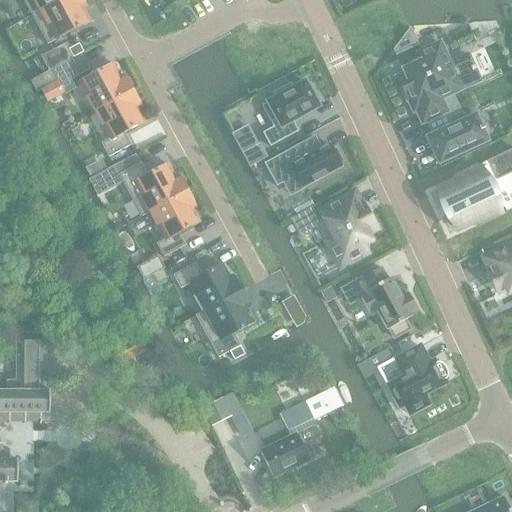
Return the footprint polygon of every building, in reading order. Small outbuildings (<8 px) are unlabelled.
[(22,0),(31,16),(61,0),(22,0)] [(81,0),(61,0),(31,16),(47,45),(90,22),(82,9),(86,7),(81,0)] [(405,74),(397,78),(407,100),(408,100),(413,112),(416,110),(422,123),(445,113),(448,120),(461,114),(451,94),(461,89),(461,88),(478,80),(473,70),(475,69),(473,65),(472,66),(467,56),(449,64),(440,43),(418,53),(422,61),(403,70),(405,74)] [(79,45),(69,50),(73,58),(83,53),(79,45)] [(80,54),(52,70),(65,94),(75,89),(71,80),(89,70),(80,54)] [(113,64),(79,83),(94,112),(132,92),(123,76),(120,77),(113,64)] [(276,99),(261,106),(273,128),(262,133),(270,147),(298,132),(292,121),(318,108),(316,104),(319,102),(310,84),(306,86),(305,83),(293,89),(290,84),(273,93),(276,99)] [(132,92),(94,112),(110,139),(101,144),(109,158),(131,146),(124,133),(145,122),(137,109),(140,107),(132,92)] [(452,127),(427,139),(439,164),(486,142),(481,131),(484,130),(482,126),(480,128),(475,117),(466,121),(462,113),(461,114),(448,120),(452,127)] [(236,132),(232,134),(242,154),(258,145),(247,126),(236,132)] [(242,154),(249,167),(254,165),(267,158),(260,144),(258,145),(242,154)] [(297,146),(264,164),(276,187),(297,176),(303,188),(341,168),(339,164),(342,162),(335,150),(332,152),(328,145),(304,158),(297,146)] [(489,166),(459,180),(477,221),(504,209),(505,213),(511,209),(511,150),(487,161),(489,166)] [(135,155),(113,167),(118,176),(140,164),(135,155)] [(140,164),(118,176),(141,217),(186,192),(178,176),(175,178),(167,165),(147,176),(140,164)] [(186,192),(141,217),(150,213),(164,240),(156,244),(163,258),(185,246),(178,234),(199,222),(192,209),(195,208),(186,192)] [(326,241),(340,268),(367,254),(362,245),(369,241),(365,235),(375,230),(361,204),(360,204),(354,193),(321,211),(334,237),(326,241)] [(309,198),(292,207),(296,216),(314,206),(309,198)] [(511,251),(510,247),(483,259),(488,271),(498,293),(506,289),(508,293),(511,291),(511,251)] [(142,265),(137,268),(143,280),(149,277),(152,276),(163,270),(164,269),(158,256),(142,265)] [(195,264),(173,276),(181,289),(189,285),(204,312),(195,316),(196,317),(241,292),(233,276),(229,278),(222,265),(202,276),(195,264)] [(355,285),(356,285),(362,297),(361,298),(369,314),(376,311),(387,331),(390,329),(395,338),(410,330),(405,321),(412,317),(410,314),(417,311),(408,294),(401,298),(397,289),(393,291),(389,283),(392,281),(391,279),(387,280),(381,268),(362,278),(363,280),(355,285)] [(163,270),(152,276),(157,285),(168,279),(163,270)] [(241,292),(196,317),(218,358),(240,346),(233,334),(254,323),(247,310),(250,308),(241,292)] [(138,336),(107,352),(116,368),(146,352),(138,336)] [(229,352),(233,359),(244,354),(240,347),(229,352)] [(395,360),(378,369),(399,408),(404,406),(409,415),(428,405),(423,396),(446,384),(444,381),(435,364),(434,361),(429,364),(420,347),(395,360)] [(0,511),(4,511),(5,485),(7,485),(7,483),(17,483),(17,460),(0,460),(0,414),(49,414),(49,391),(45,391),(45,363),(17,363),(17,391),(0,391),(0,511)] [(316,374),(295,385),(300,397),(322,386),(316,374)] [(332,389),(304,403),(313,419),(340,405),(332,389)] [(239,412),(225,418),(236,440),(250,433),(239,412)] [(290,439),(260,454),(273,480),(313,459),(306,444),(319,438),(311,422),(287,433),(290,439)] [(509,511),(503,497),(473,511),(509,511)]
